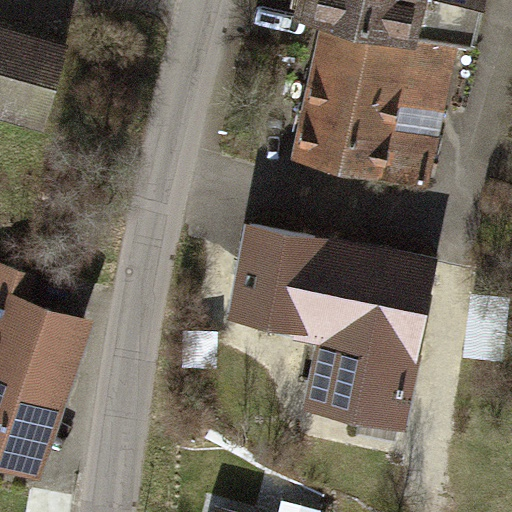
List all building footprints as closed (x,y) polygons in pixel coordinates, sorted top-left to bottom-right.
[(294,0),(289,21),(321,28),(397,47),(408,0),(422,0),(470,11),(472,0),(294,0)] [(397,47),(321,28),(289,161),(431,195),(463,63),(397,47)] [(0,125),(41,136),(64,47),(0,29),(0,125)] [(433,264),(241,221),(218,322),(320,345),(305,412),(395,432),(433,264)] [(0,468),(30,478),(83,322),(33,305),(41,281),(0,266),(0,468)]
